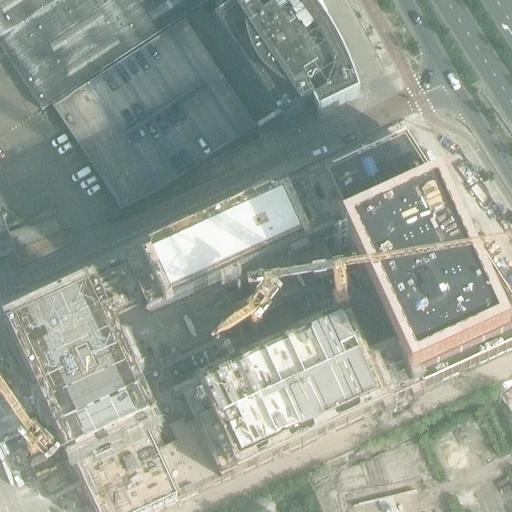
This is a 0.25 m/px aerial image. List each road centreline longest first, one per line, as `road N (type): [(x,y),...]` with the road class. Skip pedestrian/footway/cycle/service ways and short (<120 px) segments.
road 1 (unclassified): [(0,290),(391,111)]
road 2 (unclassified): [(335,0),(391,111)]
road 3 (primary): [(445,0),(511,103)]
